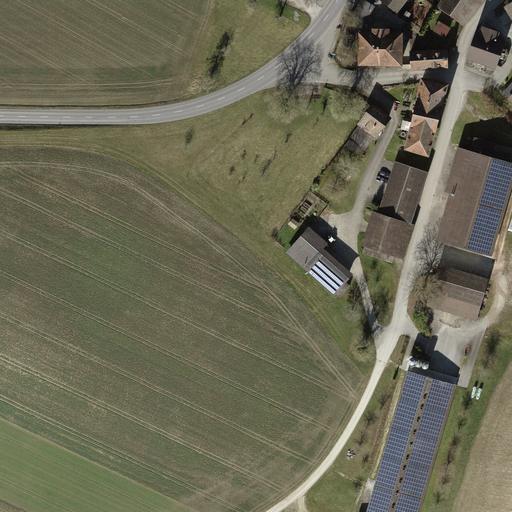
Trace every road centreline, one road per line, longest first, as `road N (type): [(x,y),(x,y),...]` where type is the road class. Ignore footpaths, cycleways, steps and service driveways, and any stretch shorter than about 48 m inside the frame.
road 1 (tertiary): [(294,55),(235,91),(164,113),(0,115)]
road 2 (residential): [(387,350),(461,78)]
road 3 (track): [(271,511),(327,464),(387,350)]
road 4 (residential): [(461,78),(343,76),(294,55)]
